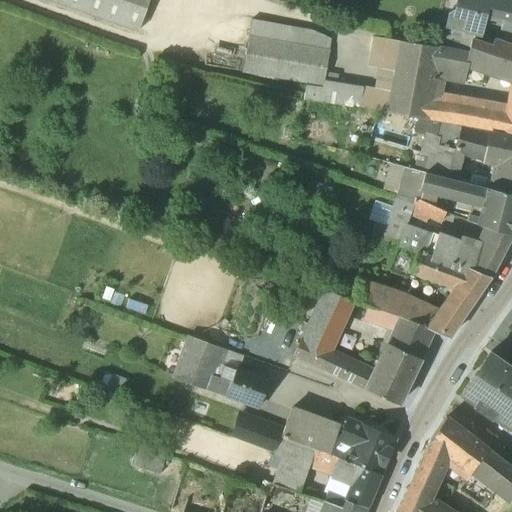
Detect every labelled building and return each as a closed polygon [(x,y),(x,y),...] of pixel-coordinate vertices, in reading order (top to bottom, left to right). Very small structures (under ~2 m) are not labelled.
[(45,0),(137,32),(147,0),(45,0)] [(457,0),(455,12),(454,14),(465,17),(469,18),(470,14),(473,0),(457,0)] [(511,3),(496,0),(473,0),(470,14),(482,17),(502,22),(507,24),(505,31),(511,32),(511,3)] [(465,17),(454,14),(455,12),(452,11),(448,13),(444,27),(462,31),(465,17)] [(482,17),(470,14),(469,18),(465,17),(462,31),(461,32),(472,35),(473,34),(478,35),(482,17)] [(462,31),(444,27),(439,48),(441,48),(441,49),(468,54),(471,41),(472,35),(461,32),(462,31)] [(377,89),(323,78),(328,52),(249,36),(246,47),(241,46),(239,59),(244,60),(242,72),(305,85),(302,100),(359,107),(373,110),(377,89)] [(439,48),(387,38),(377,89),(373,110),(429,120),(429,119),(432,101),(441,49),(441,48),(439,48)] [(492,47),(471,41),(468,54),(441,49),(440,54),(486,70),(492,47)] [(511,47),(494,41),(492,47),(486,70),(511,78),(511,47)] [(511,106),(511,115),(432,101),(429,119),(511,134),(511,106)] [(458,130),(430,125),(419,169),(425,172),(447,177),(449,168),(453,151),(458,130)] [(500,135),(460,128),(459,130),(458,130),(453,151),(484,160),(496,162),(500,135)] [(511,137),(500,135),(496,162),(501,163),(499,174),(511,177),(511,137)] [(464,172),(449,168),(447,177),(462,181),(462,177),(464,172)] [(424,174),(405,169),(396,196),(399,198),(419,202),(423,190),(421,189),(424,174)] [(447,177),(425,172),(424,174),(421,189),(423,190),(438,193),(437,196),(481,207),(487,188),(447,177)] [(511,177),(499,174),(497,190),(511,194),(511,177)] [(511,233),(511,194),(487,188),(481,207),(478,218),(476,224),(497,231),(511,236),(511,233)] [(445,225),(450,216),(419,202),(399,198),(387,228),(403,233),(398,247),(414,252),(416,248),(425,251),(431,234),(407,225),(410,217),(429,223),(432,219),(445,225)] [(478,218),(468,215),(466,221),(476,224),(478,218)] [(387,228),(379,225),(373,239),(378,240),(398,247),(403,233),(387,228)] [(485,252),(457,243),(449,265),(490,279),(511,236),(497,231),(485,252)] [(457,243),(431,234),(425,251),(423,256),(425,257),(449,265),(457,243)] [(423,256),(417,254),(409,270),(454,288),(438,312),(457,325),(490,279),(449,265),(423,256)] [(402,294),(362,281),(355,301),(397,317),(398,318),(427,329),(428,329),(438,312),(402,294)] [(317,305),(302,341),(331,354),(346,316),(352,301),(324,290),(323,290),(317,305)] [(355,301),(352,301),(346,316),(392,330),(385,344),(419,359),(433,332),(427,329),(398,318),(355,301)] [(457,325),(438,312),(428,329),(433,332),(448,338),(457,325)] [(220,351),(188,340),(174,378),(206,389),(215,364),(220,351)] [(331,354),(302,341),(296,356),(327,371),(334,356),(331,354)] [(419,359),(385,344),(372,374),(365,389),(398,404),(419,359)] [(511,367),(491,353),(460,398),(509,432),(511,427),(511,367)] [(372,374),(334,356),(327,371),(365,389),(372,374)] [(234,371),(215,364),(206,389),(225,396),(234,371)] [(267,379),(235,368),(234,371),(225,396),(257,408),(267,379)] [(338,428),(292,411),(283,436),(282,437),(316,450),(327,454),(335,435),(338,428)] [(276,428),(240,414),(232,438),(274,454),(282,437),(283,436),(274,433),(276,428)] [(488,450),(446,418),(428,444),(396,511),(445,511),(427,500),(446,458),(470,476),(474,471),(488,450)] [(391,439),(348,421),(340,438),(335,435),(327,454),(337,458),(338,459),(377,473),(391,439)] [(316,450),(282,437),(274,454),(273,456),(283,461),(274,485),(298,493),(310,464),(316,450)] [(327,454),(316,450),(310,464),(333,473),(338,459),(337,458),(327,454)] [(511,468),(488,450),(474,471),(511,500),(511,468)] [(377,473),(338,459),(333,473),(350,479),(348,484),(351,485),(347,500),(367,507),(380,474),(377,473)] [(267,492),(231,479),(222,506),(220,511),(260,511),(266,496),(267,492)] [(274,485),(271,484),(268,492),(267,492),(266,496),(282,501),(284,499),(322,511),(326,503),(318,500),(298,493),(274,485)] [(347,500),(327,494),(326,496),(323,502),(326,503),(343,508),(347,500)] [(220,511),(222,506),(188,495),(182,511),(220,511)] [(364,511),(367,507),(347,500),(343,508),(326,503),(322,511),(321,511),(364,511)]
